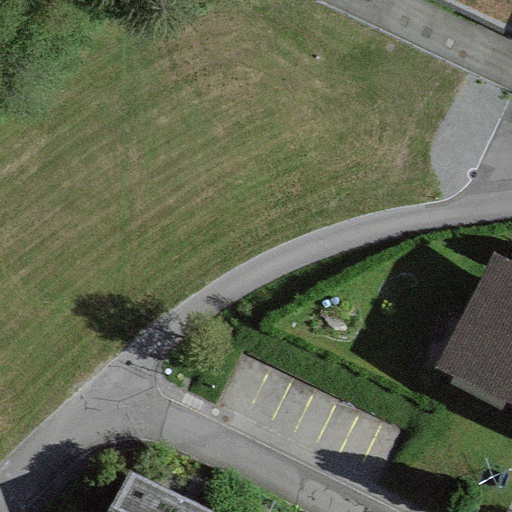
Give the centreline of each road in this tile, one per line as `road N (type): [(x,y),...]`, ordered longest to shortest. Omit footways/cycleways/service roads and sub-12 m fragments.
road 1 (residential): [(102,393),(212,299),(295,254),(364,229),(511,204)]
road 2 (track): [(173,0),(511,151)]
road 3 (residential): [(348,511),(102,393)]
road 4 (residential): [(0,492),(102,393)]
